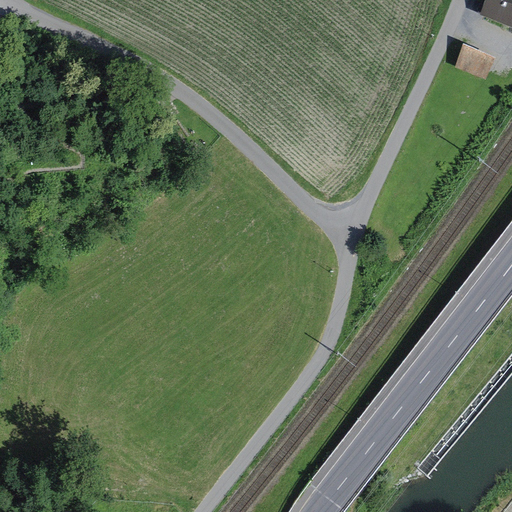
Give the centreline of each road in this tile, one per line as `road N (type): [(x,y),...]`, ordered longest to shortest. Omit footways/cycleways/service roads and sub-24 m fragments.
road 1 (residential): [(353,242),(227,123),(6,0)]
road 2 (unclassified): [(201,511),(323,355),(353,242)]
road 3 (unclassified): [(322,511),(511,266)]
road 4 (unclassified): [(353,242),(460,0)]
